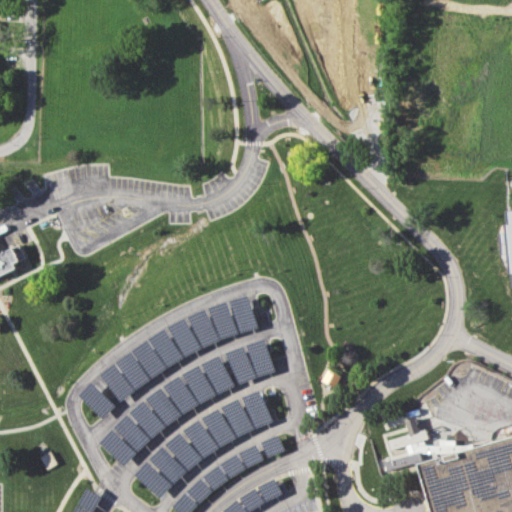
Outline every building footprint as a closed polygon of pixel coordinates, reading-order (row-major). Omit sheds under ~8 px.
[(0,20),(11,21),(10,45),(0,44),(0,20)] [(508,263),(508,225),(500,225),(500,263),(508,263)] [(17,266),(0,274),(0,254),(21,244),(27,256),(15,262),(17,266)] [(262,325),(242,331),(232,299),(252,293),(262,325)] [(212,306),(229,300),(240,332),(223,338),(212,306)] [(191,315),(208,308),(222,338),(205,346),(191,315)] [(172,325),(188,317),(204,347),(187,355),(172,325)] [(186,356),(171,366),(153,337),(168,328),(186,356)] [(279,368),(259,375),(249,343),(268,337),(279,368)] [(170,367),(154,377),(136,349),(151,339),(170,367)] [(228,351),(245,344),(257,375),(240,382),(234,365),(228,351)] [(153,378),(138,388),(120,360),(135,350),(153,378)] [(238,384),(219,392),(205,362),(223,353),(238,384)] [(103,373),(118,362),(138,389),(123,400),(103,373)] [(186,372),(202,364),(218,393),(202,402),(186,372)] [(328,368),(342,375),(337,387),(323,380),(328,368)] [(201,403),(185,412),(167,385),(182,375),(201,403)] [(81,394),(94,381),(118,404),(105,417),(81,394)] [(149,397),(164,387),(184,414),(169,424),(149,397)] [(245,395),(264,388),(275,420),(256,427),(245,395)] [(255,427),(239,435),(224,405),(240,397),(255,427)] [(133,410),(148,399),(168,425),(154,436),(133,410)] [(205,416),(221,407),(237,437),(221,445),(205,416)] [(153,437),(140,450),(117,425),(130,413),(153,437)] [(388,439),(390,448),(428,438),(426,428),(419,430),(415,416),(405,419),(409,433),(388,439)] [(220,446),(205,457),(186,429),(201,419),(220,446)] [(102,441),(114,428),(138,451),(126,465),(102,441)] [(169,442),(183,431),(204,458),(189,469),(169,442)] [(263,441),(281,433),(287,448),(269,456),(263,441)] [(441,511),(436,492),(427,462),(511,438),(511,511),(441,511)] [(414,453),(415,460),(420,459),(418,451),(426,450),(424,440),(406,444),(408,455),(414,453)] [(241,451),(259,442),(266,458),(248,466),(241,451)] [(189,470),(176,482),(153,458),(166,445),(189,470)] [(222,462),(238,453),(247,467),(231,477),(222,462)] [(137,474),(150,461),(174,484),(162,497),(137,474)] [(205,476),(220,464),(230,478),(215,489),(205,476)] [(189,490),(203,477),(214,489),(201,502),(189,490)] [(259,485),(278,477),(285,491),(266,500),(259,485)] [(79,503),(88,487),(103,495),(93,511),(79,503)] [(241,496),(257,487),(265,501),(250,511),(241,496)] [(181,511),(175,506),(187,492),(199,503),(191,511),(181,511)] [(225,511),(224,510),(238,499),(249,511),(225,511)]
